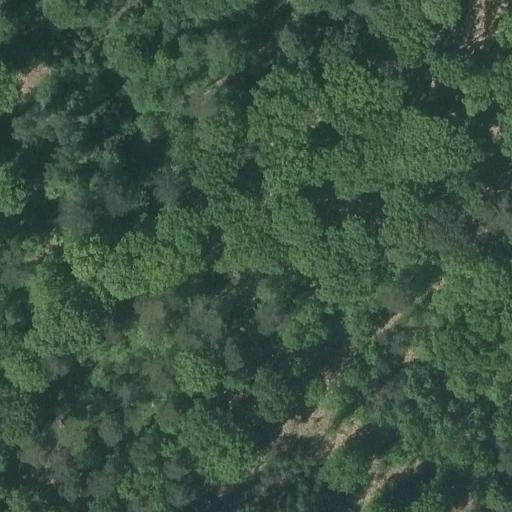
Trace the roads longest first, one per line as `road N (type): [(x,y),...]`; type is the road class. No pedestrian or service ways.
road 1 (track): [(380,0),(0,349)]
road 2 (track): [(0,408),(82,511)]
